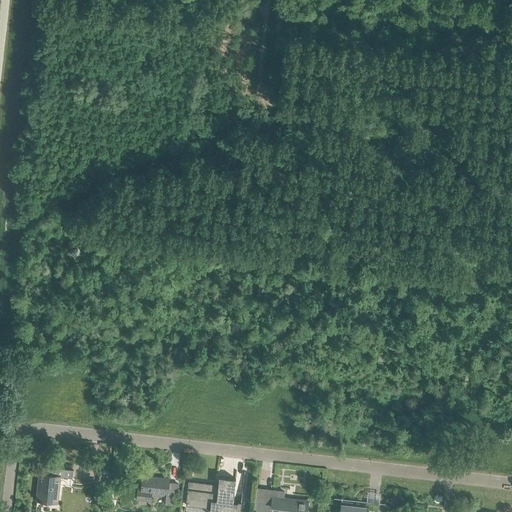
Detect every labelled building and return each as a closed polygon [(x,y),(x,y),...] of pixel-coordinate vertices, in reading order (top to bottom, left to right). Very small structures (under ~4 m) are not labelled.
[(39,474),(40,474),(37,500),(36,499),(36,500),(37,500),(37,501),(43,502),(44,501),(58,503),(58,502),(61,476),(73,478),(73,470),(45,467),(44,474),(39,474)] [(176,483),(176,484),(169,483),(169,479),(156,477),(156,478),(152,478),(152,477),(144,476),(143,476),(142,488),(137,488),(136,500),(151,502),(151,495),(161,496),(162,494),(167,495),(166,503),(174,504),(177,483),(176,483)] [(235,478),(219,476),(219,477),(220,477),(219,484),(188,481),(186,505),(212,508),(212,507),(211,507),(212,500),(222,501),(221,509),(222,509),(221,511),(239,511),(241,502),(233,501),(235,478)] [(255,510),(270,511),(272,511),(273,507),(280,508),(280,511),(281,511),(280,511),(306,511),(307,502),(309,502),(309,501),(282,498),(283,492),(284,492),(284,491),(277,491),(277,495),(265,494),(265,496),(257,495),(255,510)] [(379,503),(367,502),(367,501),(366,505),(341,502),(339,511),(378,511),(379,503)]
